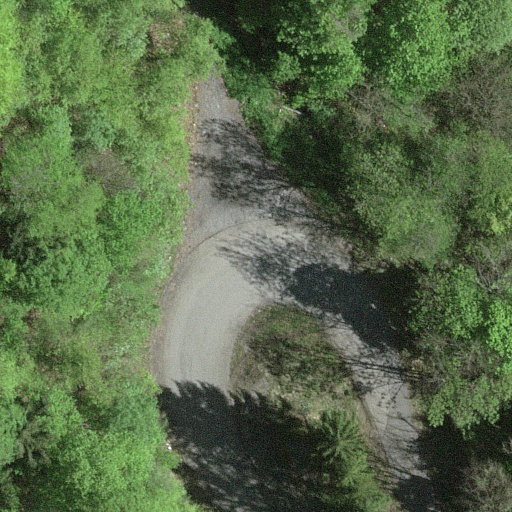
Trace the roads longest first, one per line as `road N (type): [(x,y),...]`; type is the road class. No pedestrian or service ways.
road 1 (track): [(433,511),(363,317),(340,289),(305,276),(255,273),(221,290),(193,336),(193,392),(250,511)]
road 2 (track): [(255,273),(186,0)]
